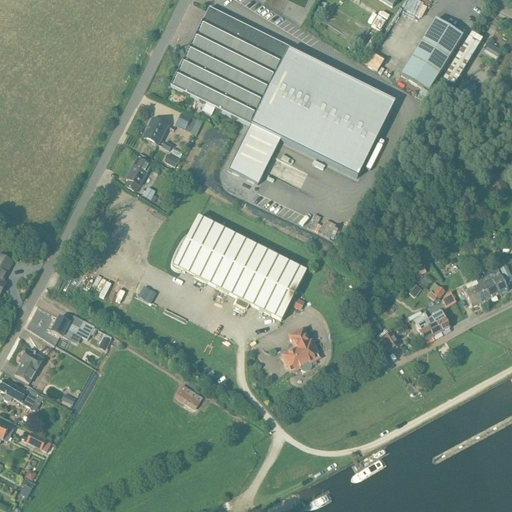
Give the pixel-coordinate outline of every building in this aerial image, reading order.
[(397,0),(378,0),(392,9),(397,0)] [(170,88),(250,128),(228,172),(258,186),(280,141),(357,180),(394,105),(288,52),(289,50),(209,10),(170,88)] [(372,15),(366,25),(380,33),(386,22),(372,15)] [(435,21),(401,77),(428,93),(462,37),(435,21)] [(453,87),(481,42),(470,35),(442,80),(453,87)] [(487,46),(480,57),(495,65),(502,52),(488,44),(487,46)] [(378,74),(384,60),(371,55),(365,69),(378,74)] [(459,89),(471,97),(477,88),(465,80),(459,89)] [(454,90),(449,98),(460,104),(464,96),(454,90)] [(453,132),(457,124),(437,113),(432,120),(453,132)] [(185,133),(185,132),(191,135),(190,135),(195,138),(202,123),(197,120),(196,122),(191,119),(182,114),(175,128),(185,133)] [(153,121),(143,140),(157,147),(167,128),(153,121)] [(164,143),(161,150),(169,154),(172,147),(164,143)] [(167,156),(163,164),(174,169),(178,161),(167,156)] [(128,184),(125,189),(135,195),(138,189),(139,190),(150,168),(137,161),(125,183),(128,184)] [(498,197),(508,193),(498,172),(488,177),(498,197)] [(147,189),(143,198),(154,204),(157,199),(153,197),(155,193),(147,189)] [(101,216),(93,232),(104,237),(112,221),(101,216)] [(306,274),(274,257),(275,254),(264,248),(262,252),(198,219),(189,237),(189,236),(188,236),(187,236),(186,237),(184,240),(182,243),(178,248),(175,254),(174,257),(172,263),(172,265),(171,266),(171,268),(172,269),(172,270),(173,271),(174,271),(176,273),(177,273),(179,273),(180,273),(181,273),(181,272),(237,301),(235,305),(236,307),(245,311),(247,311),(249,307),(281,323),(306,274)] [(319,222),(314,233),(332,241),(337,230),(319,222)] [(362,233),(353,236),(358,250),(367,247),(362,233)] [(471,241),(464,245),(468,253),(475,249),(471,241)] [(10,264),(0,258),(0,292),(4,285),(0,283),(10,264)] [(511,280),(505,265),(499,268),(506,285),(511,282),(511,280)] [(422,266),(408,273),(412,281),(416,279),(417,280),(421,278),(420,277),(426,274),(422,266)] [(109,272),(98,294),(115,303),(125,284),(116,279),(117,277),(109,272)] [(489,276),(499,296),(507,292),(498,272),(489,276)] [(499,296),(489,276),(480,280),(490,300),(499,296)] [(424,278),(419,285),(426,290),(431,283),(424,278)] [(475,292),(481,305),(490,300),(480,280),(476,282),(471,284),(475,292)] [(471,309),(481,305),(475,292),(471,284),(465,288),(462,289),(471,309)] [(434,285),(420,303),(426,307),(429,304),(434,308),(445,294),(434,285)] [(138,297),(146,298),(147,287),(140,286),(138,297)] [(354,298),(358,307),(370,301),(369,299),(383,292),(380,287),(354,298)] [(415,289),(409,296),(414,300),(420,292),(415,289)] [(442,304),(446,311),(455,305),(450,296),(442,304)] [(294,299),(290,307),(297,311),(301,302),(294,299)] [(367,305),(359,308),(361,314),(369,311),(367,305)] [(449,330),(440,314),(439,311),(432,315),(434,317),(430,319),(434,326),(435,325),(440,335),(449,330)] [(427,330),(432,339),(440,335),(435,325),(434,326),(430,319),(428,321),(424,315),(421,316),(420,313),(418,314),(424,324),(425,323),(428,329),(427,330)] [(424,324),(418,314),(407,320),(409,323),(413,321),(419,333),(418,333),(424,344),(432,339),(427,330),(428,329),(425,323),(424,324)] [(58,319),(51,334),(62,339),(66,331),(87,342),(94,329),(83,323),(80,330),(69,325),(58,319)] [(397,332),(400,337),(408,332),(405,327),(397,332)] [(309,345),(303,332),(289,339),(293,347),(280,354),(282,358),(291,374),(300,370),(301,372),(303,374),(305,374),(310,371),(312,369),(312,367),(310,364),(320,359),(311,343),(309,345)] [(386,355),(388,353),(400,346),(391,332),(377,340),(386,355)] [(105,337),(98,350),(104,353),(111,340),(105,337)] [(24,353),(20,350),(13,364),(17,366),(24,353)] [(21,366),(14,378),(29,386),(43,361),(27,352),(19,365),(21,366)] [(0,390),(0,392),(5,396),(3,398),(4,402),(8,404),(11,403),(12,400),(31,411),(31,410),(35,412),(43,398),(28,390),(26,393),(5,381),(0,390)] [(182,386),(174,399),(195,412),(203,399),(182,386)] [(72,409),(75,402),(65,397),(61,403),(72,409)] [(11,436),(13,432),(8,430),(9,430),(0,425),(0,445),(2,442),(3,442),(6,434),(11,436)] [(31,435),(26,444),(46,455),(51,446),(31,435)] [(28,471),(24,479),(32,483),(36,474),(28,471)] [(27,499),(31,490),(25,486),(20,495),(27,499)]
